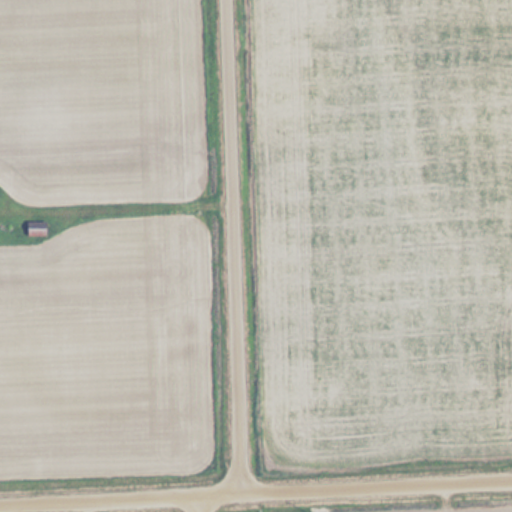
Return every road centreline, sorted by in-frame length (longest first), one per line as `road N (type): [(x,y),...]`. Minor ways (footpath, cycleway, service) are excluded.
road 1 (residential): [(511,483),(0,503)]
road 2 (residential): [(216,0),(232,493)]
